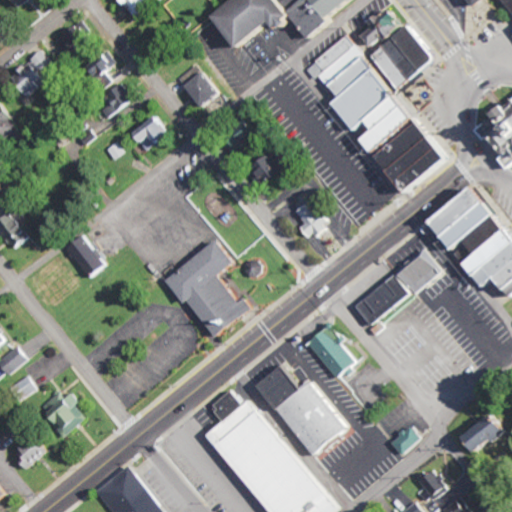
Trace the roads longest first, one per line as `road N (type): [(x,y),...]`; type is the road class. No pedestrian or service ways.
road 1 (primary): [(58,511),(463,182)]
road 2 (residential): [(0,296),(370,0)]
road 3 (residential): [(330,294),(91,0)]
road 4 (residential): [(511,335),(297,61)]
road 5 (residential): [(330,294),(507,511)]
road 6 (residential): [(145,440),(0,263)]
road 7 (residential): [(357,511),(470,398),(511,373)]
